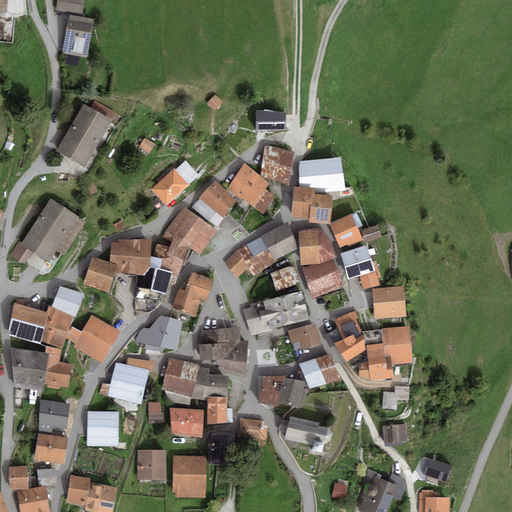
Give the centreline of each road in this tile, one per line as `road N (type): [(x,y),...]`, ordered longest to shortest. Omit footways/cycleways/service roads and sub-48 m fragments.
road 1 (residential): [(284,215),(299,147),(285,138),(265,143),(160,223),(111,241),(65,277),(0,287)]
road 2 (residential): [(54,511),(91,383),(186,272),(215,258)]
road 3 (track): [(346,0),(329,28),(299,147),(298,0)]
road 4 (residential): [(32,0),(52,52),(54,123),(40,165),(11,200),(0,275)]
road 5 (residential): [(0,289),(14,511)]
road 6 (track): [(330,352),(382,447),(407,470),(413,511)]
road 7 (residential): [(295,225),(330,234),(357,304),(315,318)]
road 8 (residential): [(253,380),(254,404),(305,483),(309,511)]
road 9 (track): [(91,383),(71,348),(85,311),(83,288),(65,277)]
road 10 (residential): [(464,511),(511,397)]
